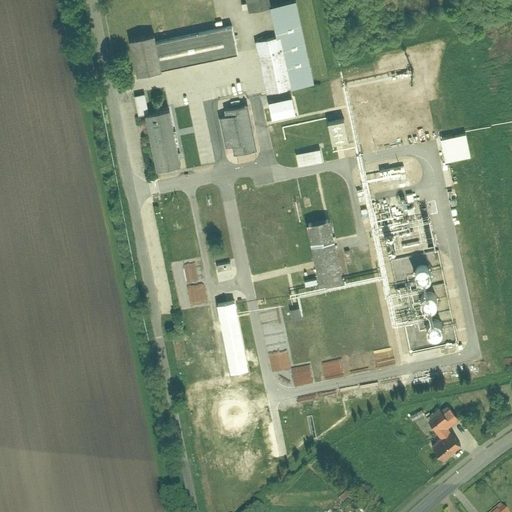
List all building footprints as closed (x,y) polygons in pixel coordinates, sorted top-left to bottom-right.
[(256,36),(266,89),(315,80),(299,0),(275,0),(273,1),(279,31),(256,36)] [(129,33),(137,69),(163,63),(164,67),(239,51),(232,20),(158,36),(156,27),(129,33)] [(294,93),(270,97),(274,115),(297,110),(294,93)] [(220,112),(229,152),(257,146),(247,100),(225,105),(226,110),(220,112)] [(146,108),(158,164),(182,159),(170,103),(146,108)] [(328,121),(332,143),(349,139),(344,118),(328,121)] [(467,133),(441,138),(446,161),(472,156),(467,133)] [(320,148),(295,153),(297,165),(322,161),(320,148)] [(402,166),(398,167),(401,177),(406,175),(402,166)] [(308,218),(320,278),(344,273),(332,213),(308,218)] [(216,263),(218,270),(232,267),(231,260),(216,263)] [(187,283),(198,281),(194,261),(184,264),(187,283)] [(201,286),(188,287),(190,304),(203,302),(201,286)] [(219,299),(232,371),(249,368),(235,296),(219,299)] [(300,304),(291,306),(293,315),(302,313),(300,304)] [(276,353),(269,353),(272,372),(278,371),(276,353)] [(339,358),(322,363),(326,378),(343,373),(339,358)] [(291,367),(294,385),(313,382),(310,364),(291,367)] [(214,419),(236,436),(251,416),(229,399),(214,419)] [(447,419),(442,413),(429,423),(443,440),(434,447),(442,457),(460,443),(443,422),(447,419)]
